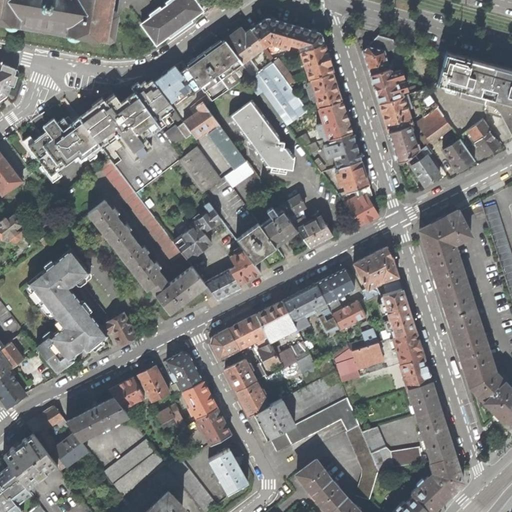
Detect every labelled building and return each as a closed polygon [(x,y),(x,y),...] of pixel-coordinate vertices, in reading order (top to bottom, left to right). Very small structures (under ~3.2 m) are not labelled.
[(112,38),(113,36),(117,16),(116,15),(116,13),(115,12),(113,11),(112,11),(110,10),(111,0),(0,0),(0,21),(5,23),(5,24),(6,25),(6,26),(7,27),(8,27),(8,28),(10,29),(11,29),(12,29),(13,29),(14,29),(15,28),(16,27),(17,26),(18,25),(67,33),(68,35),(68,36),(69,38),(70,38),(71,39),(72,39),(73,40),(74,40),(75,40),(76,39),(77,39),(78,38),(79,37),(80,36),(107,40),(108,40),(110,40),(111,39),(112,38)] [(180,26),(202,10),(194,0),(173,0),(141,24),(156,44),(180,26)] [(299,45),(300,50),(323,42),(319,32),(294,25),(267,18),(251,29),(264,46),(269,42),(288,47),(289,43),(299,45)] [(249,57),(264,46),(251,29),(245,34),(240,28),(236,31),(224,40),(241,62),(249,57)] [(365,60),(370,74),(389,68),(393,67),(392,64),(389,65),(385,54),(384,51),(389,49),(390,52),(390,53),(399,50),(393,39),(378,35),(362,51),(365,60)] [(250,74),(241,62),(224,40),(204,54),(186,67),(201,86),(204,90),(220,78),(229,89),(250,74)] [(300,50),(309,78),(332,71),(327,55),(323,42),(300,50)] [(499,113),(511,136),(511,71),(465,59),(445,53),(437,83),(461,90),(459,97),(492,106),(496,109),(499,113)] [(259,71),(249,57),(241,62),(250,74),(252,77),(259,71)] [(278,58),(273,62),(289,84),(295,82),(278,58)] [(287,125),(307,110),(289,84),(273,62),(259,71),(252,77),(287,125)] [(0,99),(8,93),(11,85),(14,86),(17,76),(14,75),(15,71),(13,70),(14,67),(2,63),(1,66),(0,65),(0,99)] [(182,100),(201,86),(186,67),(180,72),(174,65),(168,70),(168,71),(165,73),(161,76),(153,81),(154,82),(169,102),(177,97),(179,99),(180,100),(181,100),(182,100)] [(374,87),(379,103),(402,95),(400,91),(407,89),(404,83),(402,81),(395,84),(393,79),(401,77),(402,74),(400,69),(391,72),(389,68),(370,74),(374,87)] [(332,71),(309,78),(310,81),(308,82),(309,85),(306,86),(309,96),(314,95),(318,107),(341,100),(336,84),(332,71)] [(173,107),(169,102),(154,82),(148,85),(146,83),(144,85),(141,87),(140,84),(132,90),(134,92),(154,119),(161,115),(161,116),(166,112),(173,107)] [(256,84),(252,87),(259,97),(263,93),(256,84)] [(415,91),(423,113),(435,104),(424,88),(415,91)] [(143,134),(157,123),(154,119),(134,92),(120,102),(115,95),(111,98),(110,99),(105,102),(103,99),(79,117),(100,145),(114,134),(133,159),(151,146),(143,134)] [(384,118),(388,131),(410,124),(412,124),(407,108),(411,107),(407,94),(402,95),(379,103),(384,118)] [(278,173),(284,174),(284,168),(292,169),(294,156),(289,148),(283,148),(284,142),(278,141),(279,136),(252,99),(229,116),(266,165),(274,167),(273,172),(278,173)] [(324,139),(328,138),(351,131),(346,114),(341,100),(318,107),(323,122),(316,125),(319,134),(322,133),(324,139)] [(184,121),(195,137),(207,129),(209,132),(235,168),(246,160),(203,101),(196,105),(200,111),(184,121)] [(448,129),(451,126),(437,107),(416,122),(427,138),(422,141),(425,145),(427,144),(430,142),(448,129)] [(169,115),(166,112),(161,116),(161,115),(154,119),(157,123),(169,115)] [(81,158),(100,145),(79,117),(72,122),(68,116),(65,119),(63,118),(51,127),(28,144),(52,175),(78,154),(81,158)] [(493,150),(499,145),(489,131),(491,130),(483,118),(467,130),(475,141),(485,155),(493,150)] [(173,144),(184,136),(176,124),(164,133),(173,144)] [(397,160),(406,158),(419,149),(417,142),(414,143),(412,138),(412,136),(410,130),(411,129),(410,124),(388,131),(393,146),(397,160)] [(459,137),(451,126),(448,129),(456,140),(443,148),(457,171),(464,166),(474,160),(459,137)] [(333,154),(337,167),(360,159),(355,143),(351,131),(328,138),(330,143),(323,145),(326,156),(333,154)] [(296,138),(302,146),(310,144),(305,134),(296,138)] [(318,148),(315,142),(310,144),(302,146),(308,154),(318,148)] [(432,179),(440,174),(427,155),(432,152),(427,144),(425,145),(419,149),(406,158),(424,185),(432,179)] [(202,192),(221,178),(197,145),(179,160),(202,192)] [(0,191),(2,194),(22,180),(0,150),(0,191)] [(173,242),(110,158),(99,166),(172,262),(183,254),(173,242)] [(342,182),(345,191),(368,184),(364,170),(360,159),(337,167),(333,168),(336,177),(337,177),(339,183),(342,182)] [(246,160),(235,168),(224,176),(233,187),(254,172),(246,160)] [(360,225),(378,216),(372,205),(368,197),(371,195),(368,184),(345,191),(337,194),(346,206),(348,205),(360,225)] [(299,194),(279,205),(297,230),(309,246),(321,240),(332,235),(321,215),(320,215),(319,212),(312,216),(313,219),(305,223),(299,210),(305,207),(299,194)] [(150,287),(169,312),(192,295),(206,284),(204,282),(192,266),(169,283),(105,199),(87,213),(103,232),(133,271),(147,290),(150,287)] [(196,224),(173,242),(183,254),(188,260),(212,242),(203,231),(220,217),(209,202),(204,205),(208,211),(194,222),(196,224)] [(511,254),(496,204),(483,208),(511,300),(511,254)] [(271,217),(260,225),(275,246),(285,239),(297,230),(279,205),(273,209),(272,207),(267,210),(271,217)] [(419,229),(434,276),(461,266),(458,256),(457,257),(454,250),(450,251),(448,245),(460,239),(461,240),(471,235),(459,212),(458,209),(438,219),(419,229)] [(20,232),(17,232),(15,229),(16,228),(16,224),(20,222),(15,216),(12,219),(9,218),(7,219),(5,217),(2,219),(0,220),(0,222),(1,224),(0,224),(0,236),(0,238),(9,241),(9,240),(15,242),(19,238),(20,232)] [(258,222),(236,239),(244,249),(253,262),(264,254),(275,246),(260,225),(258,222)] [(44,245),(49,242),(45,235),(40,239),(44,245)] [(36,347),(57,372),(64,366),(62,364),(83,347),(86,351),(89,348),(92,346),(106,334),(106,333),(100,327),(70,286),(89,271),(80,259),(71,248),(28,282),(63,326),(36,347)] [(378,296),(382,294),(401,288),(399,280),(383,285),(385,289),(379,291),(375,284),(382,281),(397,276),(392,257),(387,249),(383,248),(369,255),(354,263),(366,288),(362,290),(363,292),(366,302),(378,296)] [(235,266),(204,282),(206,284),(217,299),(227,294),(241,287),(239,283),(252,276),(260,272),(253,262),(244,249),(229,257),(235,266)] [(471,297),(470,297),(463,277),(465,277),(461,266),(434,276),(440,291),(448,316),(474,307),(471,297)] [(343,294),(355,288),(344,268),(330,275),(316,283),(326,303),(340,295),(342,298),(344,297),(343,294)] [(339,329),(332,314),(331,313),(327,304),(326,303),(316,283),(298,292),(282,300),(296,326),(298,329),(309,323),(306,316),(316,311),(326,332),(339,329)] [(393,329),(396,336),(415,330),(408,308),(401,288),(382,294),(385,301),(388,312),(387,312),(389,319),(390,318),(393,327),(393,329)] [(337,299),(327,304),(331,313),(342,307),(337,299)] [(270,340),(296,326),(282,300),(271,306),(256,314),(266,334),(268,337),(270,340)] [(349,305),(332,314),(339,329),(365,315),(358,301),(349,305)] [(385,301),(377,304),(381,314),(387,312),(388,312),(385,301)] [(454,337),(461,356),(487,348),(484,337),(483,337),(476,317),(477,317),(474,307),(448,316),(454,337)] [(123,313),(100,327),(106,333),(112,330),(120,344),(127,340),(136,335),(130,324),(131,323),(129,319),(127,320),(123,313)] [(260,337),(266,334),(256,314),(242,321),(228,328),(238,348),(255,339),(257,342),(258,342),(262,340),(260,337)] [(389,319),(383,321),(386,330),(393,327),(390,318),(389,319)] [(364,339),(347,344),(350,350),(378,341),(374,327),(361,332),(364,339)] [(219,358),(238,348),(228,328),(219,332),(211,337),(210,339),(219,358)] [(393,329),(382,333),(384,339),(396,336),(393,329)] [(392,337),(400,363),(423,356),(419,344),(415,330),(396,336),(392,337)] [(262,340),(258,342),(263,350),(272,345),(270,340),(268,337),(262,340)] [(4,346),(0,349),(0,353),(10,367),(11,368),(23,359),(10,341),(4,346)] [(303,341),(277,355),(284,368),(297,361),(310,354),(303,341)] [(347,344),(334,354),(343,380),(359,375),(357,369),(383,360),(378,341),(350,350),(347,344)] [(277,355),(272,345),(263,350),(258,352),(268,371),(265,372),(266,374),(267,376),(284,368),(277,355)] [(487,348),(461,356),(466,373),(470,386),(485,401),(505,381),(497,373),(495,375),(488,368),(491,367),(488,359),(490,358),(487,348)] [(177,379),(182,390),(202,379),(189,354),(182,351),(177,354),(166,360),(172,370),(169,371),(174,381),(177,379)] [(0,374),(8,369),(10,367),(0,353),(0,374)] [(322,377),(310,354),(297,361),(309,383),(322,377)] [(399,363),(407,387),(431,380),(426,366),(423,356),(400,363),(399,363)] [(245,358),(225,369),(230,379),(236,390),(256,380),(251,371),(253,370),(249,362),(247,363),(245,358)] [(254,368),(259,378),(266,374),(265,372),(260,363),(253,366),(255,368),(254,368)] [(152,401),(170,392),(156,365),(149,368),(138,374),(152,401)] [(25,393),(8,369),(0,374),(0,396),(7,406),(17,399),(25,393)] [(304,386),(292,392),(299,404),(323,391),(322,390),(342,380),(340,376),(336,369),(322,377),(309,383),(304,386)] [(123,407),(144,396),(134,376),(124,381),(109,389),(114,396),(123,407)] [(194,413),(196,417),(216,407),(210,394),(202,379),(182,390),(190,405),(188,407),(192,414),(194,413)] [(260,389),(256,380),(236,390),(242,402),(249,414),(268,404),(264,396),(267,395),(263,388),(260,389)] [(407,387),(415,413),(439,406),(435,393),(431,380),(407,387)] [(511,390),(511,389),(511,388),(505,381),(485,401),(496,412),(511,429),(511,390)] [(127,413),(123,407),(114,396),(89,409),(66,421),(69,425),(75,432),(79,438),(127,413)] [(347,397),(295,424),(271,436),(278,450),(342,417),(349,430),(359,425),(351,405),(347,397)] [(281,398),(268,404),(249,414),(249,415),(253,413),(261,428),(267,438),(271,436),(295,424),(281,398)] [(179,409),(176,403),(168,407),(169,409),(155,416),(157,421),(160,425),(175,416),(172,412),(178,409),(179,409)] [(88,449),(79,438),(75,432),(53,448),(51,439),(44,429),(38,419),(39,418),(45,429),(57,422),(64,418),(55,406),(47,410),(26,423),(33,433),(58,465),(61,469),(62,469),(64,472),(67,470),(64,467),(88,449)] [(415,413),(431,461),(455,454),(447,431),(439,406),(415,413)] [(210,444),(230,434),(221,416),(216,407),(196,417),(197,418),(198,421),(196,422),(200,430),(202,429),(208,440),(208,439),(210,444)] [(178,422),(180,425),(185,423),(178,409),(172,412),(175,416),(160,425),(162,430),(178,422)] [(153,424),(157,421),(155,416),(154,414),(149,416),(153,424)] [(63,430),(69,425),(66,421),(64,418),(57,422),(63,430)] [(192,435),(185,423),(180,425),(187,438),(192,435)] [(361,431),(359,425),(349,430),(346,431),(362,469),(362,476),(355,495),(369,500),(378,470),(361,431)] [(377,426),(361,431),(378,470),(387,468),(422,462),(420,446),(390,451),(386,447),(377,426)] [(51,470),(58,465),(33,433),(27,437),(25,437),(22,439),(22,441),(20,442),(20,443),(19,444),(18,445),(16,445),(14,447),(13,446),(10,448),(10,450),(3,455),(10,464),(28,488),(35,483),(34,482),(50,470),(51,470)] [(104,471),(114,483),(156,451),(147,438),(104,471)] [(228,492),(247,481),(238,464),(241,463),(239,460),(238,456),(234,458),(228,447),(208,458),(228,492)] [(123,495),(165,463),(156,451),(114,483),(123,495)] [(409,491),(413,495),(429,511),(430,511),(446,498),(463,481),(455,454),(431,461),(429,461),(432,469),(434,469),(435,473),(430,478),(428,476),(409,491)] [(168,466),(202,511),(207,511),(217,504),(182,459),(168,466)] [(314,496),(328,511),(360,511),(346,497),(330,479),(315,459),(297,473),(309,490),(314,496)] [(31,492),(28,488),(10,464),(0,471),(0,511),(22,511),(17,503),(31,492)] [(175,511),(182,506),(168,491),(151,506),(145,511),(175,511)] [(395,511),(429,511),(413,495),(395,511)] [(45,511),(39,503),(28,511),(45,511)]
